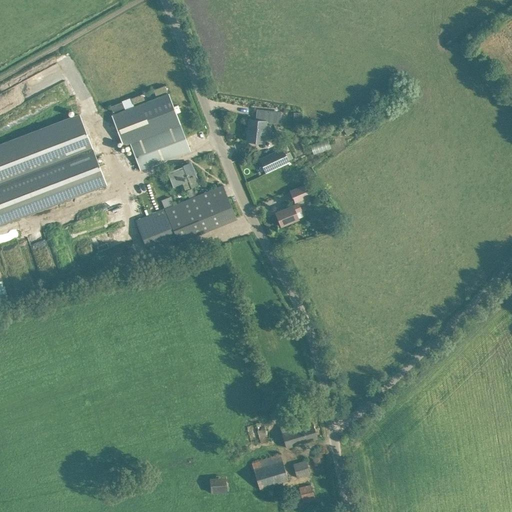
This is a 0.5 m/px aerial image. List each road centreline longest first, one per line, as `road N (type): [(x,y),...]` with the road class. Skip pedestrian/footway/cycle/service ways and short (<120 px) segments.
road 1 (unclassified): [(340,436),(315,338),(230,163),(164,0)]
road 2 (unclassified): [(340,436),(511,271)]
